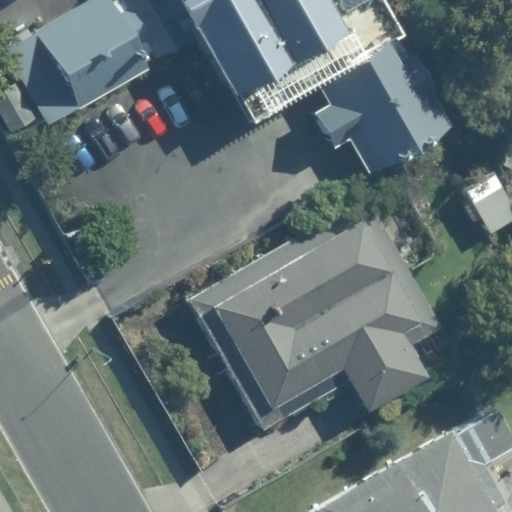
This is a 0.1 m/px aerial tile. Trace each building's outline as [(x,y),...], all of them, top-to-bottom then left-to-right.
[(102,0),(85,0),(28,32),(0,48),(0,52),(38,120),(46,116),(138,64),(102,0)] [(164,0),(213,87),(219,84),(237,115),(389,30),(371,0),(164,0)] [(493,181),(463,200),(482,230),(511,212),(493,181)] [(181,295),(185,302),(253,423),(336,376),(351,404),(414,368),(398,340),(428,323),(356,196),(181,295)] [(419,440),(311,502),(295,511),(294,511),(500,511),(472,463),(508,442),(489,409),(447,433),(442,426),(419,440)]
